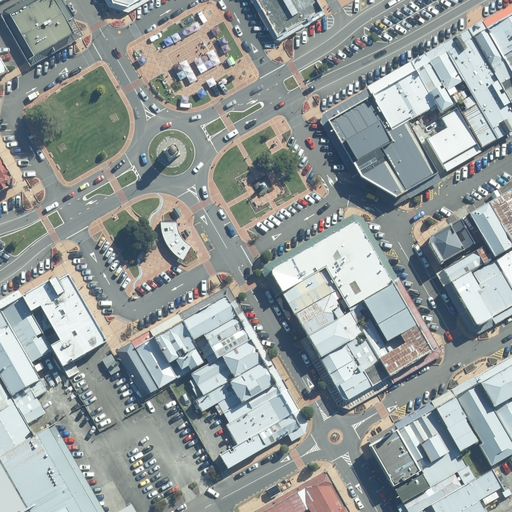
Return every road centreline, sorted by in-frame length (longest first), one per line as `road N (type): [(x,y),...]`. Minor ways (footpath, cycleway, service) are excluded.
road 1 (residential): [(61,200),(13,109),(21,96),(109,45)]
road 2 (residential): [(232,258),(144,307),(126,309),(76,224)]
road 3 (tertiary): [(479,0),(287,102)]
road 4 (tertiary): [(328,423),(232,258)]
road 5 (unclassified): [(392,229),(460,362)]
road 6 (tertiary): [(274,78),(400,0)]
road 7 (unclassified): [(392,229),(511,159)]
road 8 (unclassified): [(322,443),(202,511)]
road 9 (residential): [(460,362),(348,429)]
road 10 (residential): [(341,198),(232,258)]
